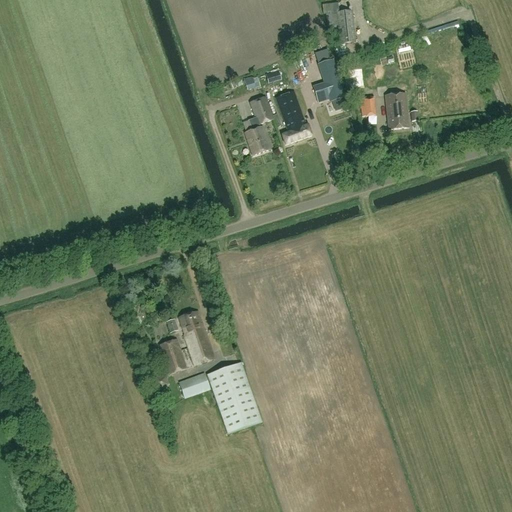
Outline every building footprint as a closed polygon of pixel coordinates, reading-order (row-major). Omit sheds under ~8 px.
[(339,45),(355,43),(351,12),(335,14),(339,45)] [(324,84),(313,88),(318,103),(329,99),(330,103),(332,103),(333,102),(345,98),(333,60),(318,65),(324,84)] [(391,80),(399,76),(395,68),(387,72),(391,80)] [(364,88),(362,69),(347,71),(350,90),(364,88)] [(278,72),(267,75),(270,84),(281,81),(278,72)] [(252,80),(245,82),(247,91),(255,89),(260,87),(257,78),(252,80)] [(282,134),(285,146),(312,137),(308,126),(306,127),(294,93),(276,99),(287,133),(282,134)] [(404,95),(384,97),(388,132),(408,130),(404,95)] [(250,103),(256,119),(258,126),(273,121),(273,120),(272,117),(265,98),(250,103)] [(348,107),(345,98),(333,102),(336,111),(348,107)] [(374,99),(361,101),(364,118),(377,117),(374,99)] [(281,126),(277,115),(272,117),(273,120),(273,121),(275,128),(281,126)] [(252,131),(245,134),(253,156),(270,150),(262,128),(259,129),(258,126),(256,119),(249,121),(252,131)] [(194,367),(214,360),(203,327),(202,328),(197,313),(179,319),(184,337),(194,367)] [(166,323),(170,335),(178,332),(174,320),(166,323)] [(159,346),(168,376),(187,370),(177,340),(159,346)] [(159,354),(156,346),(144,350),(147,358),(159,354)] [(241,364),(206,376),(227,435),(262,423),(241,364)] [(178,384),(184,400),(210,391),(205,375),(178,384)] [(150,383),(153,392),(164,393),(169,386),(167,378),(156,376),(150,383)]
